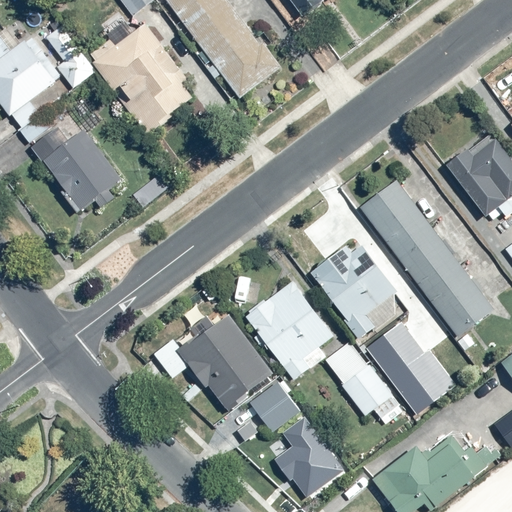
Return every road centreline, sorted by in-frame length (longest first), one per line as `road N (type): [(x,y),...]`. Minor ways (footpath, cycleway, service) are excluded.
road 1 (residential): [(511,3),(58,348)]
road 2 (residential): [(58,348),(228,511)]
